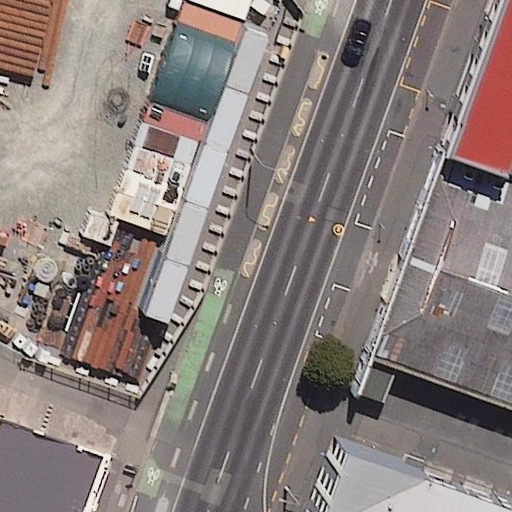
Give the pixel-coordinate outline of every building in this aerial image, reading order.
[(0,0),(0,224),(17,179),(64,196),(79,156),(132,176),(131,196),(123,198),(116,202),(109,207),(103,213),(99,220),(95,227),(93,236),(93,244),(94,252),(96,260),(100,268),(104,274),(110,280),(117,285),(125,288),(131,290),(123,318),(119,316),(112,316),(106,317),(100,318),(94,321),(89,325),(84,330),(81,335),(78,341),(77,347),(76,354),(77,360),(79,366),(82,372),(86,377),(90,382),(95,385),(101,388),(108,389),(114,389),(120,389),(127,387),(132,384),(137,380),(142,376),(145,370),(148,364),(149,358),(150,352),(149,345),(147,339),(144,333),(141,328),(138,325),(148,290),(150,290),(158,287),(165,284),(172,279),(178,273),(182,266),(186,258),(188,250),(188,242),(187,234),(185,226),(181,218),(176,212),(170,206),(163,201),(163,188),(218,208),(286,16),(241,0),(0,0)] [(241,0),(286,16),(291,0),(241,0)] [(511,0),(498,0),(446,143),(511,167),(511,0)] [(511,167),(446,143),(370,350),(511,401),(511,167)] [(102,511),(120,461),(0,419),(0,511),(102,511)] [(511,511),(511,489),(345,429),(314,511),(511,511)]
